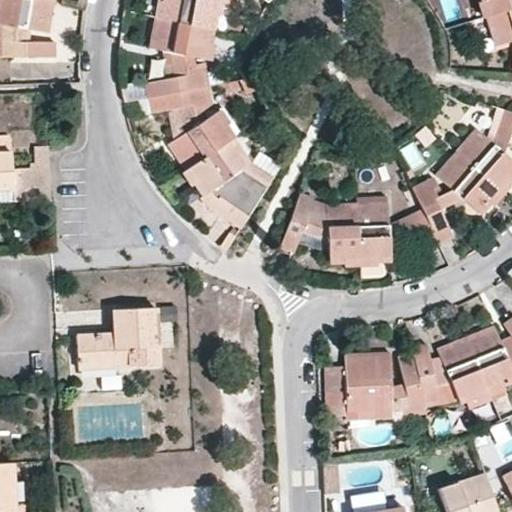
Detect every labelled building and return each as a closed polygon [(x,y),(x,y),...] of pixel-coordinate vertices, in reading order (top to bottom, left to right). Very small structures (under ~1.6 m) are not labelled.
[(52,4),(32,0),(0,0),(0,23),(11,26),(26,29),(46,33),(52,4)] [(159,0),(156,17),(211,28),(215,0),(159,0)] [(511,0),(481,0),(486,16),(511,7),(511,0)] [(511,7),(486,16),(495,45),(511,40),(511,7)] [(204,59),(211,28),(156,17),(149,48),(168,52),(172,77),(144,82),(150,113),(168,110),(171,125),(183,122),(185,132),(168,144),(185,168),(231,136),(215,113),(196,125),(193,108),(202,106),(203,110),(212,108),(208,86),(203,63),(194,64),(193,57),(204,59)] [(241,24),(230,22),(226,31),(239,33),(241,24)] [(26,29),(11,26),(11,38),(4,37),(4,33),(0,32),(0,56),(55,57),(54,42),(25,41),(26,29)] [(511,113),(505,111),(500,124),(511,127),(511,113)] [(511,161),(476,129),(456,153),(499,189),(511,174),(511,161)] [(231,136),(185,168),(203,194),(206,192),(214,197),(208,205),(240,227),(272,179),(249,164),(231,136)] [(0,189),(12,189),(13,201),(50,200),(49,168),(12,169),(10,137),(0,137),(0,189)] [(499,189),(456,153),(436,176),(451,188),(436,196),(433,188),(437,186),(433,178),(411,186),(421,208),(438,242),(451,234),(439,208),(461,198),(479,213),(499,189)] [(386,203),(356,204),(359,260),(359,275),(383,273),(383,258),(389,258),(386,203)] [(359,260),(356,204),(325,205),(327,261),(359,260)] [(438,242),(421,208),(406,215),(423,248),(438,242)] [(305,217),(292,212),(279,247),(293,252),(305,217)] [(158,364),(155,308),(113,310),(114,333),(76,335),(77,358),(115,356),(116,366),(158,364)] [(492,326),(465,337),(487,390),(511,380),(511,316),(503,323),(511,337),(511,360),(508,363),(492,326)] [(487,390),(465,337),(437,349),(444,368),(432,370),(426,343),(410,346),(412,352),(423,406),(447,401),(445,391),(440,392),(438,384),(450,381),(459,402),(487,390)] [(388,351),(343,354),(344,364),(323,364),(324,403),(345,402),(346,419),(391,417),(391,409),(390,385),(388,351)] [(423,406),(412,352),(397,355),(403,382),(390,385),(391,409),(400,408),(402,417),(424,412),(423,406)] [(0,461),(0,511),(13,511),(14,461),(0,461)] [(492,511),(483,472),(435,491),(443,511),(492,511)] [(511,473),(503,478),(511,497),(511,473)]
